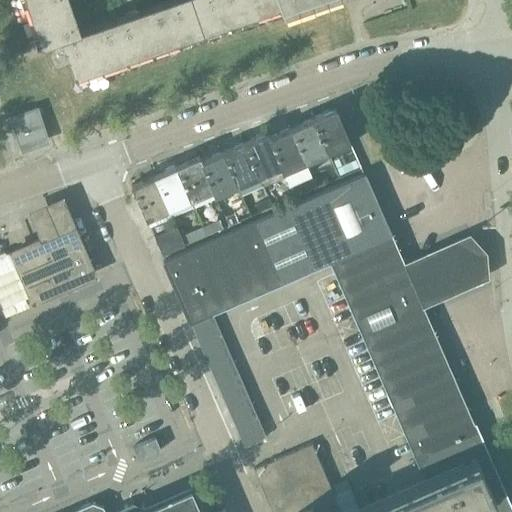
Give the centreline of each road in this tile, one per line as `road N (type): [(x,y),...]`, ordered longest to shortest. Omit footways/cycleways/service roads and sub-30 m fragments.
road 1 (residential): [(95,161),(392,56),(493,46)]
road 2 (residential): [(250,511),(95,161)]
road 3 (residential): [(493,46),(498,290),(511,330)]
